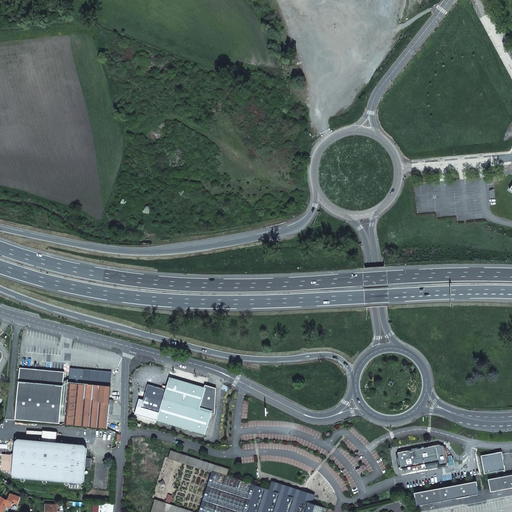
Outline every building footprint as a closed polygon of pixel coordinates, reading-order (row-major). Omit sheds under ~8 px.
[(15,420),(59,424),(64,373),(20,368),(15,420)] [(70,369),(64,425),(106,429),(107,415),(112,415),(113,401),(109,401),(112,373),(70,369)] [(159,390),(160,387),(146,383),(142,398),(138,397),(134,413),(204,432),(210,410),(214,411),(214,386),(209,385),(208,387),(204,386),(168,376),(164,388),(164,391),(159,390)] [(46,481),(64,483),(64,484),(67,484),(67,483),(80,484),(83,482),(84,467),(89,467),(90,459),(85,458),(86,448),(84,445),(55,442),(56,431),(42,430),(41,441),(17,439),(14,442),(13,455),(2,454),(1,470),(9,471),(9,474),(12,474),(12,476),(14,478),(21,479),(21,480),(23,481),(23,479),(43,481),(43,482),(46,483),(46,481)] [(439,445),(397,452),(400,468),(401,468),(416,465),(438,461),(439,465),(447,464),(443,446),(439,445)] [(188,511),(156,501),(152,511),(215,511),(227,474),(229,467),(171,449),(169,458),(213,473),(199,511),(188,511)] [(502,451),(481,455),(484,473),(505,469),(502,451)] [(325,511),(326,508),(312,503),(305,501),(307,496),(300,493),(301,491),(272,481),(269,489),(227,474),(215,511),(325,511)] [(511,474),(488,479),(490,489),(511,484),(511,474)] [(476,481),(414,494),(416,505),(478,491),(476,481)] [(315,496),(301,491),(300,493),(307,496),(305,501),(312,503),(315,496)] [(8,500),(1,496),(0,497),(0,511),(2,511),(8,504),(12,505),(13,504),(15,504),(15,503),(19,504),(21,496),(10,493),(8,500)] [(112,511),(113,505),(93,503),(92,511),(112,511)]
